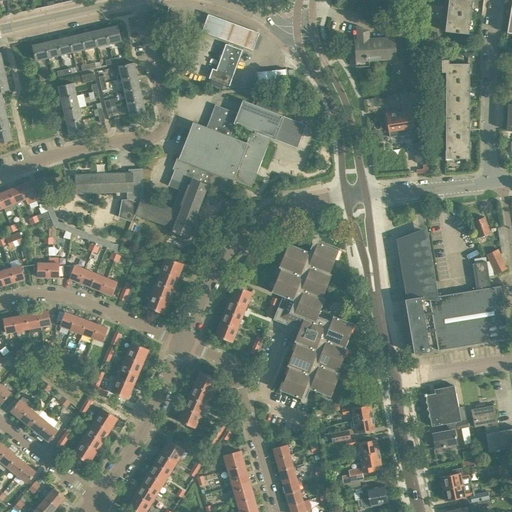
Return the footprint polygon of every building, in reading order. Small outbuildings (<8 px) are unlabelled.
[(451,0),(448,32),(469,34),(469,31),(468,31),(469,24),(469,20),(469,18),(471,18),(471,13),(470,13),(471,0),(451,0)] [(261,29),(210,10),(207,19),(203,29),(254,47),(258,38),(261,29)] [(105,29),(109,44),(121,41),(118,26),(105,29)] [(369,31),(357,27),(359,67),(369,66),(369,60),(396,59),(395,55),(394,37),(369,39),(369,31)] [(105,29),(93,31),(97,47),(109,44),(105,29)] [(93,31),(81,34),(85,50),(97,47),(93,31)] [(81,34),(69,37),(72,53),(85,50),(81,34)] [(72,53),(69,37),(57,40),(60,55),(72,53)] [(57,40),(45,43),(48,58),(60,55),(57,40)] [(48,58),(45,43),(32,46),(36,61),(48,58)] [(222,90),(224,84),(229,86),(241,53),(242,50),(226,45),(227,45),(226,44),(216,70),(213,69),(209,79),(212,80),(210,85),(222,90)] [(448,81),(469,81),(469,79),(468,79),(468,69),(469,69),(469,64),(450,64),(450,59),(448,57),(441,57),(441,72),(448,72),(448,81)] [(122,79),(137,76),(134,63),(119,67),(122,79)] [(287,82),(286,69),(257,72),(258,85),(287,82)] [(95,80),(94,73),(81,76),(83,83),(95,80)] [(140,88),(137,76),(122,79),(125,91),(140,88)] [(6,78),(0,78),(0,92),(2,92),(9,90),(6,78)] [(469,84),(469,81),(448,81),(448,100),(469,100),(469,98),(468,98),(468,84),(469,84)] [(61,100),(77,96),(74,83),(58,87),(61,100)] [(143,99),(140,88),(125,91),(127,103),(143,99)] [(397,111),(386,113),(388,122),(386,123),(388,129),(389,129),(390,137),(402,135),(403,143),(393,145),(395,160),(403,159),(403,161),(412,160),(412,158),(419,157),(416,141),(415,134),(412,116),(412,115),(423,113),(420,91),(401,94),(403,106),(406,106),(407,112),(403,112),(397,113),(397,111)] [(77,96),(61,100),(64,112),(80,108),(77,96)] [(252,187),(269,142),(266,140),(267,137),(271,138),(275,140),(285,116),(278,114),(280,107),(259,99),(256,105),(243,100),(238,114),(215,105),(211,115),(207,127),(204,126),(193,122),(187,138),(189,139),(182,159),(179,158),(174,170),(168,186),(179,190),(172,209),(143,197),(142,169),(129,169),(129,170),(129,173),(76,175),(76,194),(130,192),(130,200),(122,200),(119,217),(132,222),(135,214),(136,214),(173,229),(172,231),(188,237),(208,186),(228,194),(233,180),(252,187)] [(146,112),(143,99),(127,103),(130,115),(146,112)] [(469,100),(448,100),(448,118),(469,118),(469,116),(468,116),(468,102),(469,102),(469,100)] [(80,108),(64,112),(67,123),(82,120),(80,108)] [(0,129),(10,127),(7,115),(0,116),(0,129)] [(469,118),(448,118),(448,137),(469,137),(469,135),(468,135),(468,121),(469,121),(469,118)] [(85,132),(82,120),(67,123),(70,136),(85,132)] [(0,142),(13,140),(10,127),(0,129),(0,142)] [(469,137),(448,137),(448,151),(445,151),(445,159),(445,161),(453,161),(453,159),(469,159),(469,154),(468,154),(468,142),(468,139),(469,139),(469,137)] [(158,149),(144,150),(145,162),(158,162),(158,149)] [(25,199),(28,204),(38,200),(30,182),(21,186),(26,198),(25,199)] [(26,198),(21,186),(10,190),(15,203),(25,199),(26,198)] [(10,190),(0,193),(0,198),(3,208),(15,203),(10,190)] [(41,214),(38,215),(40,221),(45,219),(51,217),(46,205),(45,202),(39,205),(40,208),(39,208),(41,214)] [(54,226),(72,233),(120,252),(122,246),(116,244),(116,245),(59,222),(51,203),(46,205),(51,217),(54,226)] [(51,217),(45,219),(48,228),(49,228),(53,228),(52,226),(54,226),(51,217)] [(473,221),(478,237),(490,233),(484,217),(473,221)] [(502,227),(497,228),(502,254),(506,253),(502,227)] [(421,299),(437,296),(435,282),(427,237),(426,232),(419,233),(400,241),(409,298),(421,297),(421,299)] [(17,234),(5,239),(7,243),(10,242),(10,244),(18,243),(18,244),(24,243),(22,233),(17,234)] [(281,268),(272,292),(277,295),(277,294),(283,296),(273,320),(299,330),(295,342),(297,343),(288,366),(290,367),(280,390),(301,398),(301,399),(301,400),(301,401),(302,402),(303,402),(303,403),(304,403),(305,402),(306,402),(307,402),(307,401),(307,400),(308,399),(307,399),(307,398),(307,397),(310,388),(331,396),(340,372),(338,371),(347,348),(345,347),(354,324),(320,310),(324,298),(322,297),(338,250),(318,242),(319,241),(319,240),(318,239),(318,238),(317,238),(316,237),(315,237),(314,237),(314,238),(313,238),(312,239),(312,240),(312,241),(312,242),(313,242),(313,243),(309,251),(289,243),(279,268),(281,268)] [(146,246),(141,244),(134,260),(140,262),(146,246)] [(486,254),(495,274),(507,268),(498,249),(486,254)] [(48,258),(48,263),(48,277),(58,278),(59,258),(48,258)] [(166,258),(161,271),(178,278),(183,264),(166,258)] [(409,298),(405,299),(414,354),(432,351),(431,346),(437,345),(438,350),(509,338),(500,285),(490,287),(490,286),(486,261),(472,264),(476,287),(473,288),(473,290),(437,296),(421,299),(421,297),(409,298)] [(38,263),(38,277),(48,277),(48,263),(44,263),(38,263)] [(20,265),(10,268),(14,282),(24,279),(20,265)] [(79,282),(84,269),(75,265),(69,279),(79,282)] [(14,282),(10,268),(0,271),(0,276),(3,285),(14,282)] [(84,269),(79,282),(90,287),(96,274),(84,269)] [(178,278),(161,271),(157,282),(173,289),(178,278)] [(96,274),(90,287),(102,291),(107,278),(96,274)] [(107,278),(102,291),(111,295),(117,282),(107,278)] [(125,301),(125,300),(131,284),(126,282),(119,299),(125,301)] [(157,282),(152,293),(169,300),(173,289),(157,282)] [(235,286),(230,299),(246,306),(252,293),(235,286)] [(169,300),(152,293),(147,307),(164,313),(169,300)] [(271,316),(278,299),(273,297),(266,314),(271,316)] [(230,299),(225,311),(242,317),(246,306),(230,299)] [(38,312),(40,326),(50,324),(48,311),(38,312)] [(242,317),(225,311),(221,322),(237,328),(242,317)] [(40,326),(38,312),(26,315),(28,328),(40,326)] [(70,329),(75,316),(65,313),(60,326),(70,329)] [(28,328),(26,315),(14,317),(17,331),(17,333),(23,331),(23,329),(28,328)] [(86,320),(75,316),(70,329),(82,333),(86,320)] [(17,331),(14,317),(4,319),(6,333),(17,331)] [(86,320),(82,333),(93,338),(98,324),(86,320)] [(237,328),(221,322),(215,335),(232,342),(237,328)] [(98,324),(93,338),(103,341),(107,328),(98,324)] [(115,332),(112,339),(117,341),(120,334),(115,332)] [(262,338),(257,336),(250,353),(256,355),(262,338)] [(112,339),(109,346),(115,348),(117,341),(112,339)] [(132,343),(126,356),(142,363),(148,350),(132,343)] [(109,346),(106,353),(112,355),(115,348),(109,346)] [(106,353),(103,360),(109,362),(112,355),(106,353)] [(142,363),(126,356),(121,367),(138,374),(142,363)] [(121,367),(117,378),(133,385),(138,374),(121,367)] [(194,385),(211,392),(216,379),(200,372),(194,385)] [(133,385),(117,378),(111,391),(127,398),(133,385)] [(10,393),(1,385),(0,386),(0,402),(2,403),(10,393)] [(194,385),(189,396),(205,403),(211,392),(194,385)] [(464,406),(459,407),(454,385),(434,389),(435,393),(426,395),(427,400),(426,402),(428,404),(428,407),(427,409),(429,411),(430,414),(429,416),(431,418),(432,426),(467,419),(464,406)] [(97,389),(95,392),(103,396),(105,390),(98,387),(97,389)] [(205,403),(189,396),(184,407),(200,414),(205,403)] [(22,397),(20,400),(11,411),(20,419),(29,408),(32,405),(22,397)] [(340,410),(339,404),(328,405),(329,412),(340,410)] [(372,411),(371,411),(370,405),(353,408),(355,420),(372,418),(372,417),(373,416),(372,411)] [(494,405),(471,409),(475,427),(485,425),(489,449),(509,446),(510,447),(511,446),(511,428),(499,431),(494,405)] [(200,414),(184,407),(178,420),(195,427),(200,414)] [(34,412),(29,408),(20,419),(30,426),(41,412),(37,409),(34,412)] [(102,409),(94,421),(109,430),(117,418),(102,409)] [(42,411),(41,412),(30,426),(39,434),(48,423),(51,418),(42,411)] [(372,418),(355,420),(350,421),(353,434),(374,430),(373,425),(374,424),(374,419),(372,418)] [(458,429),(468,427),(469,427),(468,420),(457,422),(458,429)] [(109,430),(94,421),(88,431),(103,440),(109,430)] [(212,448),(227,424),(222,421),(207,445),(212,448)] [(53,427),(48,423),(39,434),(49,441),(57,431),(59,428),(55,425),(53,427)] [(333,443),(342,441),(350,440),(348,429),(331,432),(333,443)] [(436,447),(443,446),(456,443),(454,430),(433,434),(436,447)] [(88,431),(81,441),(96,451),(103,440),(88,431)] [(378,446),(377,445),(376,439),(359,443),(361,455),(378,452),(378,451),(379,450),(378,446)] [(161,452),(176,462),(184,450),(169,440),(161,452)] [(96,451),(81,441),(74,453),(89,463),(96,451)] [(276,459),(290,455),(287,445),(274,449),(276,459)] [(7,449),(0,457),(0,461),(8,467),(16,457),(7,449)] [(227,470),(244,465),(240,451),(224,456),(227,470)] [(471,451),(463,453),(465,460),(472,458),(471,451)] [(176,462),(161,452),(155,463),(170,472),(176,462)] [(378,452),(361,455),(364,473),(374,471),(373,466),(380,465),(379,459),(381,458),(380,454),(378,453),(378,452)] [(194,477),(206,457),(201,454),(189,474),(194,477)] [(293,467),(290,455),(276,459),(280,471),(293,467)] [(26,464),(16,457),(8,467),(17,475),(26,464)] [(476,466),(475,466),(474,460),(462,462),(463,469),(476,466)] [(155,463),(148,473),(163,482),(170,472),(155,463)] [(35,472),(26,464),(17,475),(27,482),(35,472)] [(249,481),(244,465),(227,470),(232,486),(249,481)] [(296,479),(293,467),(280,471),(283,482),(296,479)] [(361,468),(349,470),(351,481),(363,478),(361,468)] [(442,481),(441,483),(441,487),(444,487),(444,489),(471,483),(470,477),(469,477),(468,471),(462,472),(461,468),(453,470),(453,474),(441,476),(442,481)] [(148,473),(142,483),(157,493),(163,482),(148,473)] [(296,479),(283,482),(286,494),(300,490),(296,479)] [(254,498),(249,481),(232,486),(237,502),(254,498)] [(142,483),(136,494),(151,503),(157,493),(142,483)] [(444,490),(442,491),(443,495),(445,496),(446,501),(463,498),(464,504),(470,503),(478,501),(489,499),(488,491),(474,494),(472,489),(471,483),(444,489),(444,490)] [(361,486),(348,489),(349,493),(354,493),(355,500),(358,500),(386,494),(386,491),(387,491),(386,487),(385,487),(384,485),(368,489),(368,492),(363,493),(361,486)] [(50,493),(46,497),(56,506),(64,497),(54,488),(53,488),(50,486),(46,490),(50,493)] [(184,492),(180,489),(176,495),(181,497),(184,492)] [(301,497),(300,490),(286,494),(289,505),(306,501),(306,500),(305,496),(301,497)] [(144,511),(151,503),(136,494),(128,506),(137,511),(144,511)] [(386,494),(358,500),(359,505),(364,504),(365,508),(388,503),(388,501),(389,501),(388,497),(387,497),(386,494)] [(39,500),(35,504),(38,507),(44,511),(51,511),(56,506),(46,497),(42,502),(39,500)] [(257,511),(254,498),(237,502),(239,511),(257,511)] [(491,504),(489,499),(477,501),(478,507),(491,504)] [(308,500),(306,500),(306,501),(289,505),(291,511),(304,511),(311,510),(308,500)] [(466,507),(448,511),(480,511),(479,507),(478,507),(477,501),(478,501),(470,503),(471,506),(467,507),(466,507)]
